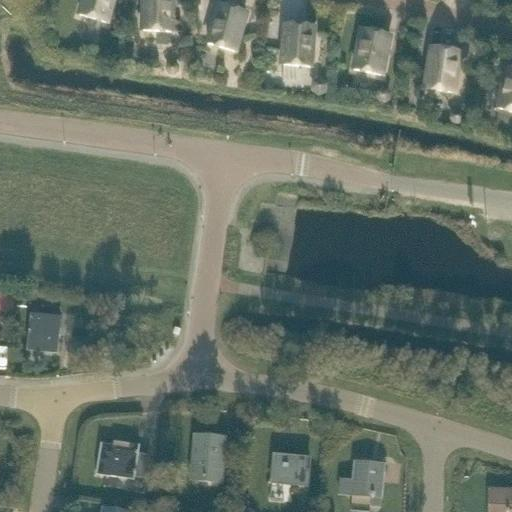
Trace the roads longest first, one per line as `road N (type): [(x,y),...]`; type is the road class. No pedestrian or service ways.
road 1 (residential): [(432,425),(196,375)]
road 2 (unclassified): [(224,159),(0,125)]
road 3 (unclassified): [(224,159),(196,375)]
road 4 (residential): [(196,375),(54,402)]
